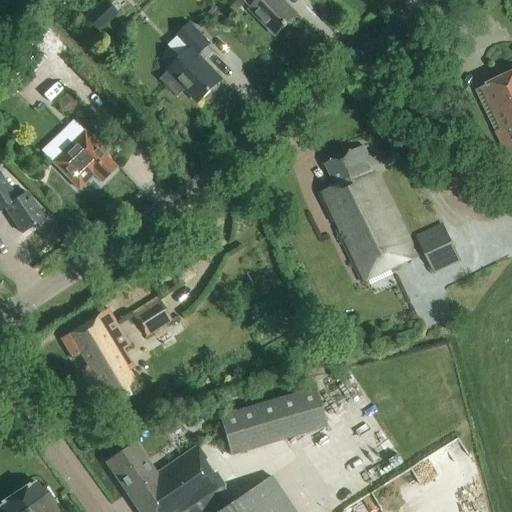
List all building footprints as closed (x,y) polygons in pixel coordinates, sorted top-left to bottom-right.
[(95,34),(116,14),(103,0),(82,20),(95,34)] [(242,0),(249,7),(276,35),(295,16),(278,0),(242,0)] [(199,103),(222,81),(197,56),(209,45),(189,25),(177,37),(190,50),(168,71),(159,80),(176,97),(185,89),(199,103)] [(14,91),(15,92),(43,59),(17,37),(0,56),(0,98),(4,102),(14,91)] [(486,86),(476,91),(511,163),(511,162),(511,72),(485,86),(486,86)] [(39,152),(51,164),(78,190),(92,175),(100,183),(115,168),(104,157),(105,155),(71,121),(39,152)] [(362,284),(417,257),(364,147),(352,152),(352,151),(330,162),(325,165),(336,188),(319,195),(362,284)] [(387,167),(401,161),(395,149),(382,156),(387,167)] [(22,234),(43,219),(26,193),(16,200),(0,176),(0,211),(5,208),(22,234)] [(434,274),(460,261),(441,223),(415,236),(434,274)] [(146,337),(171,322),(157,297),(131,312),(146,337)] [(68,334),(60,339),(72,360),(80,355),(87,365),(78,371),(91,393),(100,388),(111,407),(138,390),(127,372),(133,368),(122,350),(129,346),(107,309),(100,313),(67,333),(68,334)] [(229,456),(326,427),(314,387),(217,417),(229,456)] [(154,475),(152,471),(133,444),(105,463),(138,511),(294,511),(270,476),(233,501),(196,446),(154,475)] [(0,511),(62,511),(45,486),(39,490),(34,482),(0,505),(0,511)]
